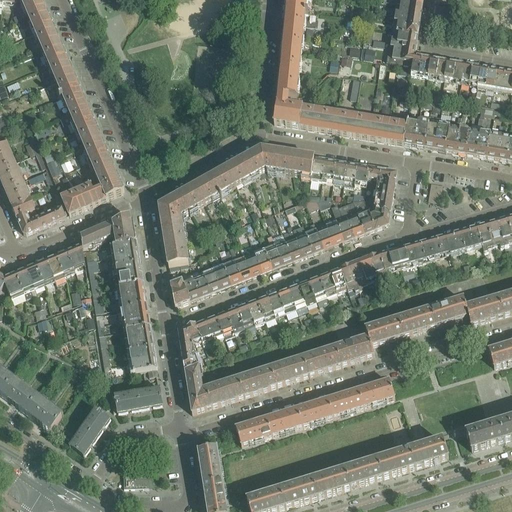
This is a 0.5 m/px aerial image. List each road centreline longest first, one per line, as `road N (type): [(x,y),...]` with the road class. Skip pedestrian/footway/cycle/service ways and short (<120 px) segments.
road 1 (residential): [(179,431),(511,334)]
road 2 (residential): [(407,234),(164,328)]
road 3 (residential): [(63,0),(146,197)]
road 4 (residential): [(417,164),(253,138)]
road 5 (residential): [(511,463),(356,511)]
road 6 (residential): [(17,254),(146,197)]
road 7 (residential): [(253,138),(268,0)]
road 8 (residential): [(511,63),(428,48),(435,0)]
road 9 (residential): [(164,328),(146,197)]
road 10 (residential): [(146,197),(253,138)]
